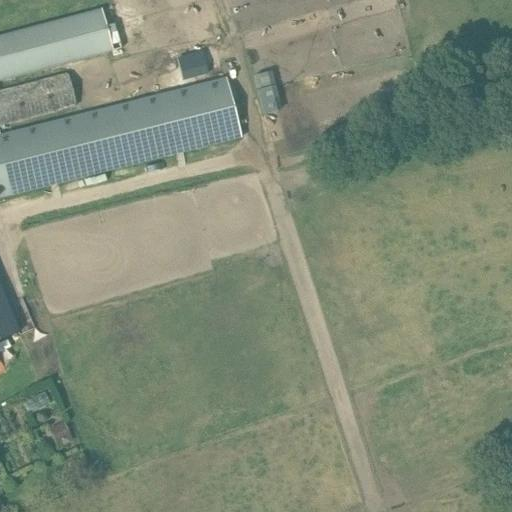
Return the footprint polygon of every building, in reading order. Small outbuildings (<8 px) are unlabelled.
[(114,51),(102,8),(0,34),(0,200),(244,137),(228,76),(80,115),(0,134),(0,126),(77,107),(67,73),(0,91),(0,81),(66,64),(114,51)] [(177,58),(183,80),(206,73),(201,52),(177,58)] [(259,100),(276,97),(271,71),(254,75),(259,100)] [(0,340),(17,334),(0,293),(0,340)] [(0,374),(17,360),(3,343),(0,345),(0,374)] [(24,415),(52,404),(44,383),(16,395),(24,415)] [(63,422),(49,429),(58,449),(73,442),(63,422)]
